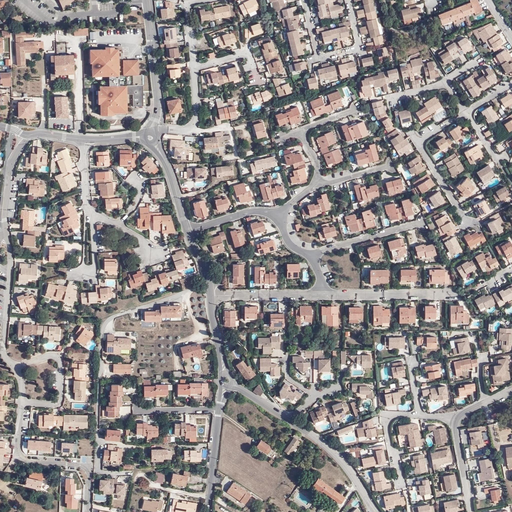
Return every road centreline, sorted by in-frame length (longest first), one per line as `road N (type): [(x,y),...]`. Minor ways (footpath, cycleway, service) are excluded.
road 1 (unclassified): [(320,295),(458,296)]
road 2 (residential): [(5,237),(3,352),(14,367)]
road 3 (residential): [(150,130),(157,106),(144,0)]
road 4 (unclassified): [(22,401),(55,403),(60,362),(47,355),(14,367)]
